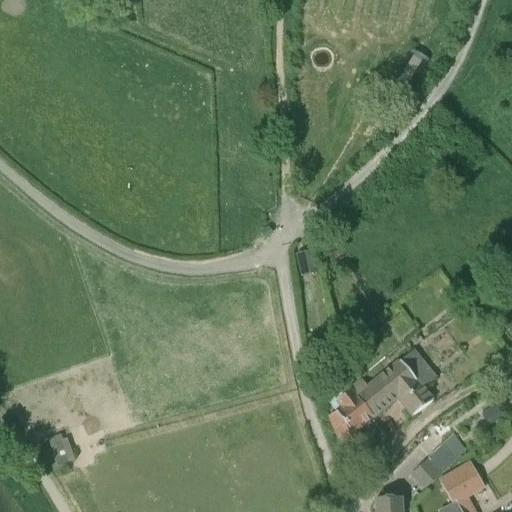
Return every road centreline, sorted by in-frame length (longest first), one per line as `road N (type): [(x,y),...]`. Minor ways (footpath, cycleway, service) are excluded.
road 1 (track): [(280,250),(211,267),(136,258),(75,226),(0,166)]
road 2 (track): [(480,0),(457,56),(413,124),(290,233)]
road 3 (track): [(280,0),(290,233)]
road 4 (track): [(280,250),(305,392)]
road 5 (unclassified): [(345,511),(305,392)]
